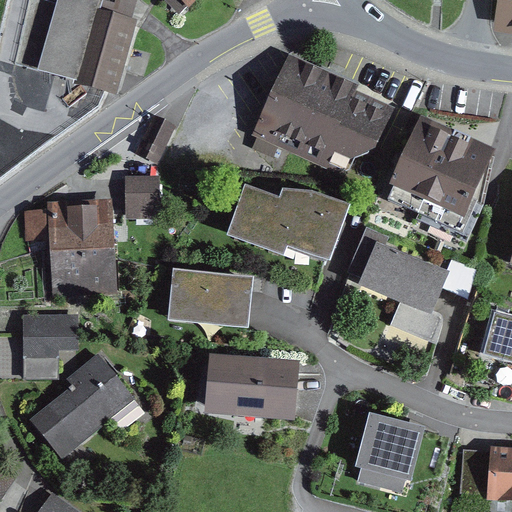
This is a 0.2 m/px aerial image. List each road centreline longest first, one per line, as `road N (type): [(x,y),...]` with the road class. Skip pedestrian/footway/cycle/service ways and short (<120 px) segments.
road 1 (residential): [(325,3),(258,22),(186,63),(0,202)]
road 2 (residential): [(511,422),(417,399),(342,362),(265,306)]
road 3 (unclassified): [(325,3),(470,65)]
